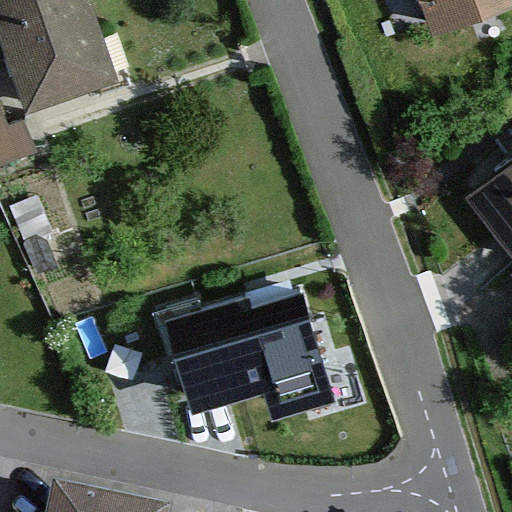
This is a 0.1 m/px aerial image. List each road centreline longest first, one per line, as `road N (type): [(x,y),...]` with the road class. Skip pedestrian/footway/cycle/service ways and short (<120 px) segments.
road 1 (residential): [(474,511),(290,0)]
road 2 (residential): [(453,511),(262,489),(0,435)]
